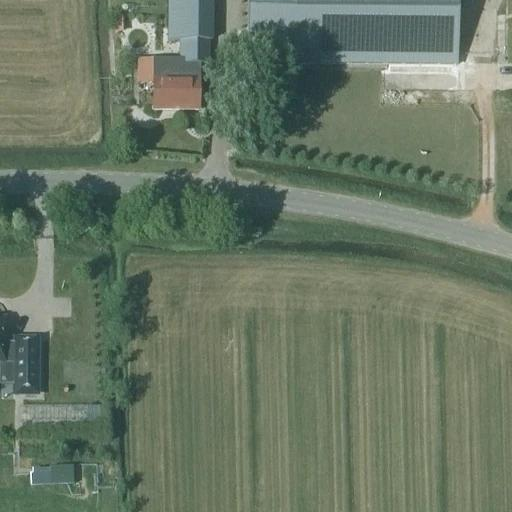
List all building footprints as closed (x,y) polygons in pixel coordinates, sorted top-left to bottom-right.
[(176,61),(151,61),(151,78),(154,78),(154,110),(199,110),(199,66),(207,66),(207,44),(210,44),(209,0),(173,0),(173,44),(177,44),(176,61)] [(247,0),(247,63),(457,64),(457,0),(247,0)] [(3,345),(3,322),(0,322),(0,361),(13,362),(13,394),(37,395),(37,343),(13,342),(13,345),(3,345)] [(90,428),(103,428),(103,408),(91,407),(90,428)] [(75,467),(33,468),(33,486),(76,485),(75,467)]
